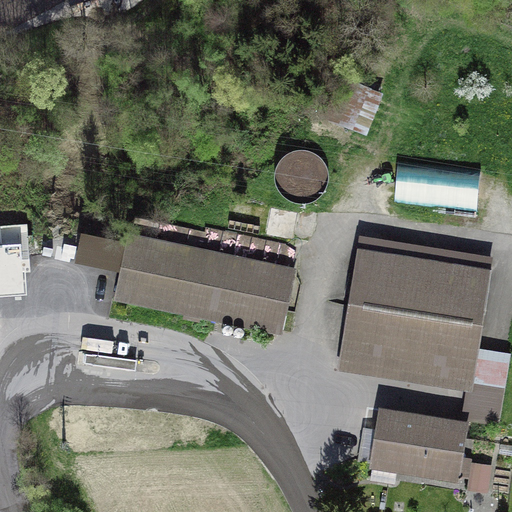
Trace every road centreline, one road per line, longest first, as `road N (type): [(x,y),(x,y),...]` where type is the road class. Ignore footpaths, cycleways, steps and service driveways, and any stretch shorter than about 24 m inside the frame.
road 1 (unclassified): [(319,511),(250,392),(157,347)]
road 2 (track): [(157,347),(69,334),(42,338),(0,365)]
